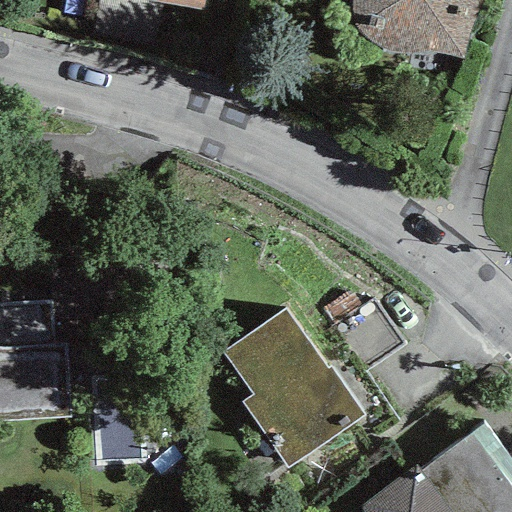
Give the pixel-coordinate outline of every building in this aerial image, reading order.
[(210,0),(157,0),(209,10),(210,0)] [(480,0),(370,0),(360,46),(464,70),(480,0)] [(0,414),(69,411),(66,339),(53,339),(51,298),(0,300),(0,414)] [(283,305),(222,345),(253,388),(243,396),(284,468),(366,408),(334,359),(330,363),(283,305)] [(416,456),(358,500),(367,511),(505,511),(511,507),(511,456),(481,417),(421,463),(416,456)]
